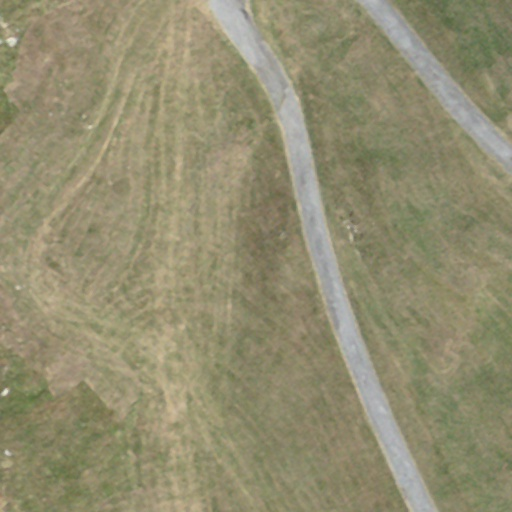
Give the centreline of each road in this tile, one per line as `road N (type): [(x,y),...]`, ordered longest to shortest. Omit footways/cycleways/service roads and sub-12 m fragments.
road 1 (track): [(411,511),(313,272),(280,87),(222,0)]
road 2 (track): [(368,0),(511,158)]
